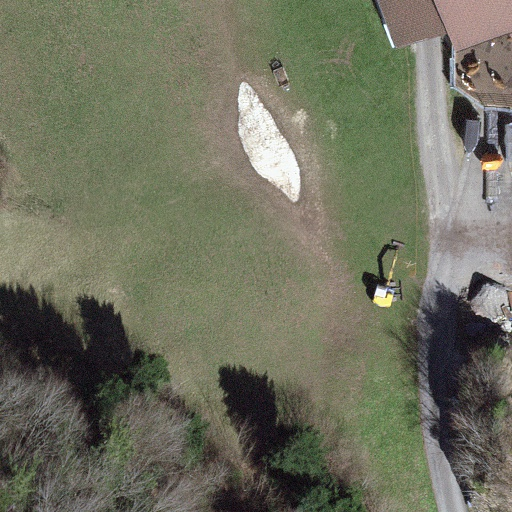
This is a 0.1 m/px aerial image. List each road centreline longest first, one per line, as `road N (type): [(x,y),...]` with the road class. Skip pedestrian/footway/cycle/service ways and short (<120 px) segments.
road 1 (track): [(459,511),(428,376),(442,203)]
road 2 (track): [(416,0),(442,203)]
